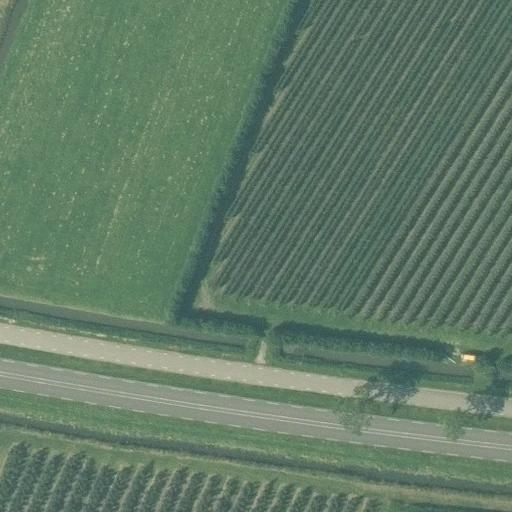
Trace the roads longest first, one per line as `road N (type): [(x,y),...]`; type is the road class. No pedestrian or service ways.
road 1 (primary): [(511,452),(0,373)]
road 2 (unclassified): [(511,408),(0,333)]
